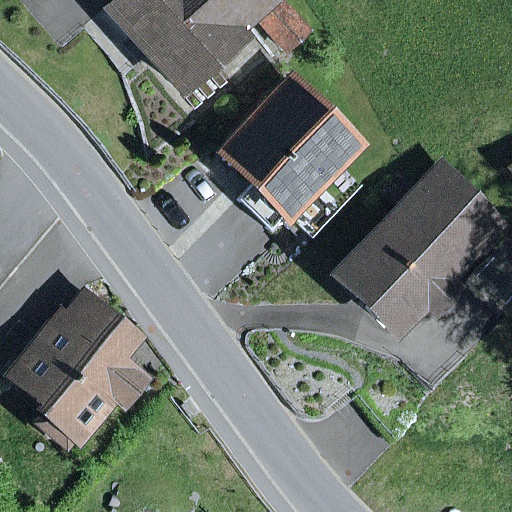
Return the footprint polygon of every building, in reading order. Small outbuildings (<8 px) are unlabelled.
[(320,26),(291,0),(113,0),(98,16),(198,106),(257,41),(284,66),(320,26)] [(366,155),(288,81),(213,159),(246,191),(232,205),(268,239),(283,223),(293,232),(366,155)] [(500,224),(439,161),(324,272),(385,335),(500,224)] [(511,286),(511,239),(510,238),(464,285),(490,310),(511,286)] [(136,340),(76,287),(0,371),(0,378),(27,403),(20,411),(62,449),(104,401),(112,408),(140,377),(120,359),(136,340)]
